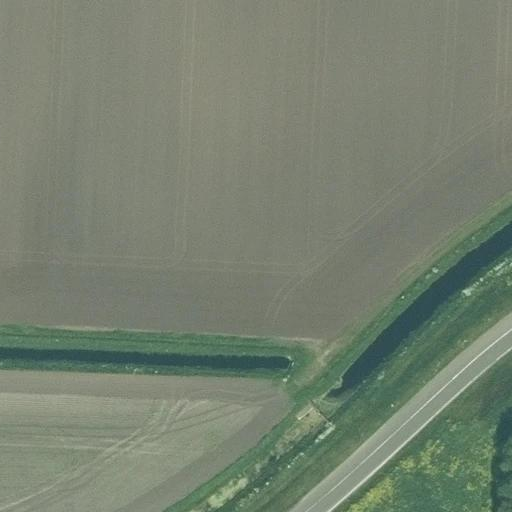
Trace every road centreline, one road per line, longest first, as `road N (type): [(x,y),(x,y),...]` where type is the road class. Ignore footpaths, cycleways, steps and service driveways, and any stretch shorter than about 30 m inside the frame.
road 1 (track): [(511,196),(409,276),(302,380)]
road 2 (motorway): [(511,338),(316,511)]
